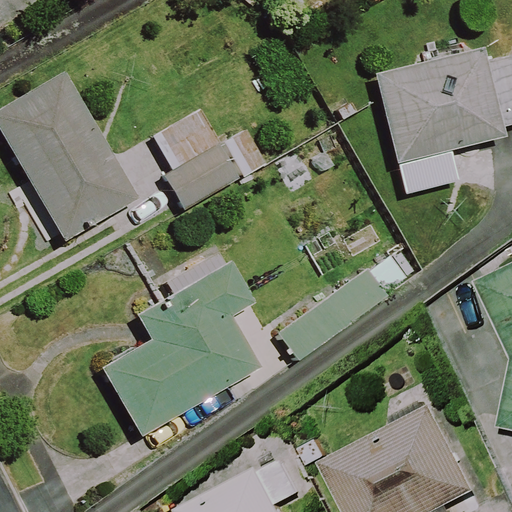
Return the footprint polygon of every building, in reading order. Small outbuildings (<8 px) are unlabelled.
[(376,0),(356,0),(361,9),(376,0)] [(511,55),(478,65),(475,53),(365,80),(388,170),(390,169),(397,200),(451,186),(444,157),(498,144),(495,133),(511,128),(511,55)] [(129,205),(55,78),(0,109),(0,155),(55,248),(129,205)] [(145,141),(165,176),(155,182),(175,216),(259,167),(240,134),(211,150),(191,115),(145,141)] [(398,283),(382,261),(361,276),(360,274),(270,339),(290,366),(379,303),(376,298),(398,283)] [(245,310),(220,268),(126,322),(141,348),(92,376),(132,445),(253,375),(223,323),(245,310)] [(511,435),(511,270),(478,287),(511,359),(511,376),(501,433),(511,435)] [(443,511),(477,495),(431,407),(319,465),(343,511),(443,511)] [(298,497),(280,462),(181,511),(279,511),(277,508),(298,497)]
